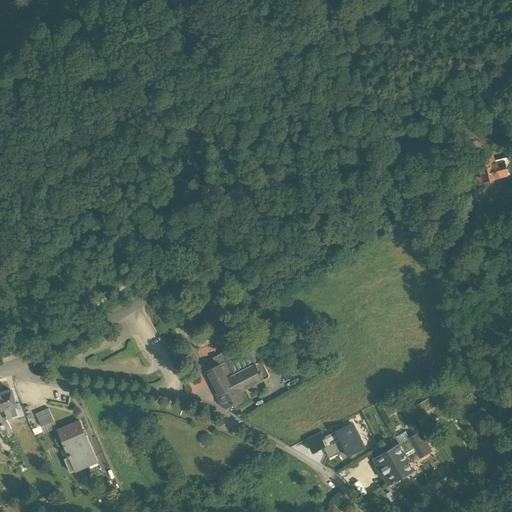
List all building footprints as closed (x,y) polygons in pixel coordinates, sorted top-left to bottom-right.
[(503,158),(495,160),(494,154),(480,157),(486,179),(509,173),(506,160),(504,160),(503,158)] [(511,155),(503,158),(504,160),(506,160),(509,173),(511,173),(511,172),(511,155)] [(55,293),(49,283),(44,286),(50,296),(55,293)] [(256,322),(261,333),(272,328),(267,317),(256,322)] [(258,364),(248,345),(218,361),(220,365),(207,372),(214,386),(217,392),(226,410),(235,405),(237,408),(247,403),(245,399),(241,392),(248,389),(269,377),(261,362),(258,364)] [(10,389),(0,391),(0,397),(3,408),(10,407),(15,405),(10,389)] [(10,407),(3,408),(6,419),(13,417),(10,407)] [(50,407),(37,413),(43,426),(55,420),(50,407)] [(13,417),(6,419),(7,420),(11,428),(15,427),(13,417)] [(23,417),(16,419),(19,429),(26,427),(23,417)] [(7,420),(1,421),(3,424),(9,434),(13,432),(11,428),(7,420)] [(87,436),(80,421),(59,430),(77,470),(99,460),(88,436),(87,436)] [(324,437),(321,438),(325,446),(331,457),(345,450),(348,456),(365,448),(361,440),(352,422),(324,437)] [(9,434),(3,424),(0,425),(0,431),(3,437),(9,434)] [(207,431),(201,440),(210,445),(216,436),(207,431)] [(322,431),(306,439),(313,452),(325,446),(321,438),(324,437),(322,431)] [(406,432),(398,436),(402,443),(410,438),(406,432)] [(433,452),(421,432),(410,438),(417,451),(422,459),(433,452)] [(410,438),(402,443),(404,445),(402,447),(408,457),(417,451),(410,438)] [(402,447),(400,444),(388,451),(378,457),(378,458),(383,466),(378,469),(383,478),(388,475),(390,474),(395,483),(411,474),(406,467),(412,464),(408,457),(402,447)] [(384,445),(372,452),(376,459),(378,458),(378,457),(388,451),(384,445)]
